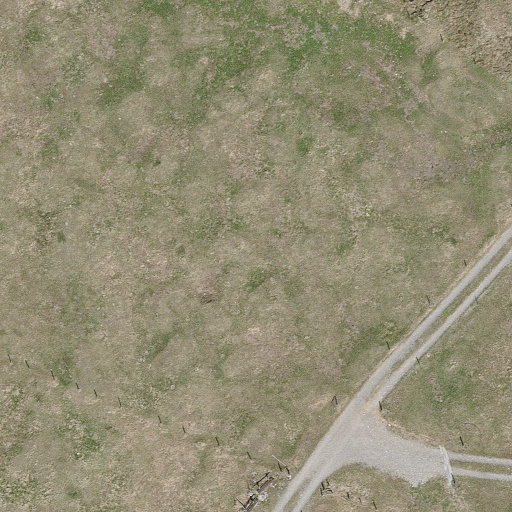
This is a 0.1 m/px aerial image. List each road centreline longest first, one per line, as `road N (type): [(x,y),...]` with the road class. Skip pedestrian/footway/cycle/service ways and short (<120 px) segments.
road 1 (track): [(511,249),(290,511)]
road 2 (track): [(348,434),(440,463),(511,469)]
